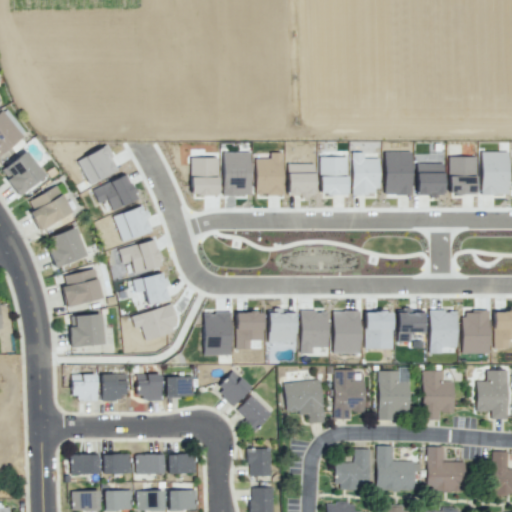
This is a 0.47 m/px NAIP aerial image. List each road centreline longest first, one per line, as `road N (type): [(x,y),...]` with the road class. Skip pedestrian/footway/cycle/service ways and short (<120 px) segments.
road 1 (residential): [(511,220),(177,224),(201,281),(511,284)]
road 2 (residential): [(46,511),(36,334),(30,298),(0,230)]
road 3 (residential): [(511,442),(331,441),(315,458),(311,511)]
road 4 (residential): [(44,429),(211,431),(220,451),(221,511)]
